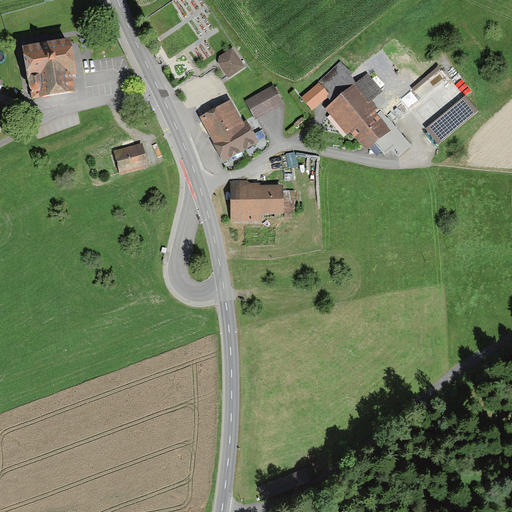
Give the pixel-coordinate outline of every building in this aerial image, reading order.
[(74,92),(65,42),(22,49),(30,99),(74,92)] [(216,58),(229,78),(247,68),(234,47),(216,58)] [(291,86),(310,109),(350,76),(339,63),(316,82),(307,72),(291,86)] [(361,107),(380,91),(365,74),(331,104),(366,144),(374,137),(394,160),(411,145),(381,111),(372,119),(361,107)] [(256,118),(278,104),(268,87),(246,100),(256,118)] [(386,107),(397,119),(410,107),(399,96),(386,107)] [(424,129),(437,144),(475,111),(462,96),(424,129)] [(227,159),(253,142),(227,102),(201,119),(227,159)] [(119,178),(145,166),(135,145),(110,157),(119,178)] [(288,153),(289,166),(299,165),(297,152),(288,153)] [(246,182),(229,182),(230,222),(254,221),(253,213),(282,212),(282,192),(246,193),(246,182)] [(285,190),(286,204),(296,204),(296,190),(285,190)] [(263,497),(312,484),(308,470),(259,483),(263,497)]
